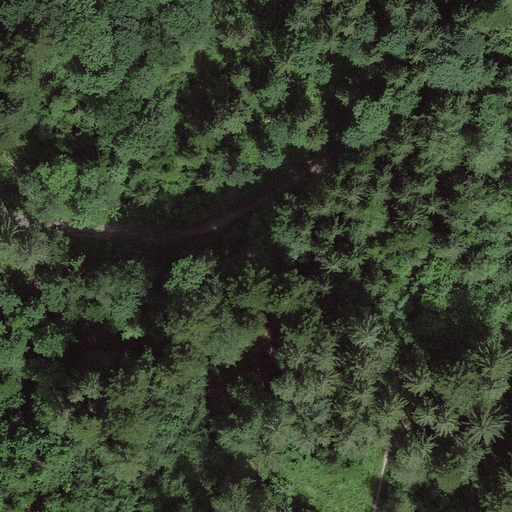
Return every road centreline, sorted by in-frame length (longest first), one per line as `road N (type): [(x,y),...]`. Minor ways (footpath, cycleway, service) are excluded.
road 1 (track): [(0,214),(151,235),(202,232),(259,205),(424,80),(441,76),(469,89)]
road 2 (track): [(407,328),(381,511)]
